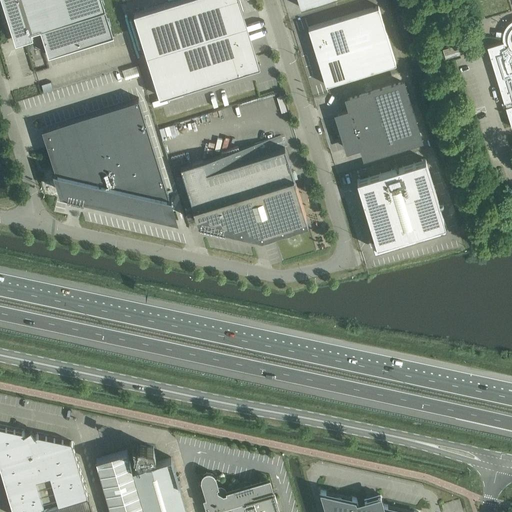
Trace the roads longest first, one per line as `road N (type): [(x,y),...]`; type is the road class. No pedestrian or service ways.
road 1 (motorway): [(0,314),(511,424)]
road 2 (motorway): [(511,398),(0,289)]
road 3 (secondary): [(0,356),(421,443)]
road 4 (unclassified): [(37,223),(285,277),(350,260)]
road 5 (unclassified): [(270,0),(350,260)]
road 6 (unknown): [(286,137),(200,166),(214,187),(289,164)]
road 7 (unclassified): [(37,223),(0,91)]
road 8 (unknown): [(169,148),(274,116),(286,137)]
